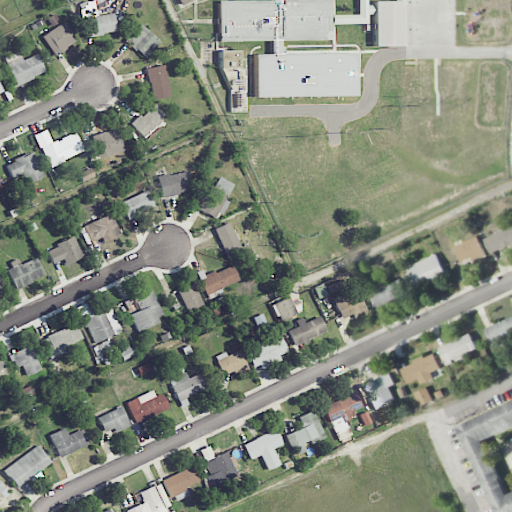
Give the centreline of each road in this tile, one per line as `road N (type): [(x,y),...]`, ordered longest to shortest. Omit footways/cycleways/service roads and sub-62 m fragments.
road 1 (residential): [(511,282),(40,511)]
road 2 (residential): [(169,248),(0,328)]
